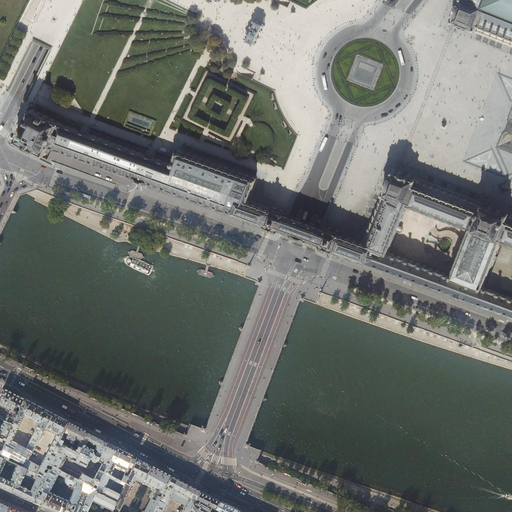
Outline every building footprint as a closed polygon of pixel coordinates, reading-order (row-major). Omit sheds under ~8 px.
[(511,0),(460,0),(453,19),(452,19),(451,21),(453,22),(454,22),(467,27),(473,29),(473,30),(476,31),(478,32),(478,31),(484,33),(484,34),(485,34),(485,33),(491,36),(490,36),(491,37),(492,36),(497,38),(497,39),(498,40),(499,39),(504,41),(504,42),(505,42),(505,41),(511,44),(510,44),(511,45),(511,44),(511,216),(511,217),(511,216),(509,215),(510,213),(507,212),(506,214),(502,212),(503,209),(500,207),(499,209),(493,207),(494,205),(491,204),(490,207),(485,205),(486,203),(483,202),(482,205),(480,204),(479,204),(474,202),(474,201),(473,201),(473,202),(467,200),(467,199),(466,198),(466,199),(460,197),(460,196),(459,196),(459,197),(453,194),(454,194),(452,193),(452,194),(446,192),(447,191),(446,190),(445,191),(440,189),(440,188),(439,188),(438,189),(433,187),(433,186),(432,185),(432,186),(426,184),(426,183),(425,183),(422,182),(419,181),(420,180),(419,180),(417,179),(414,178),(414,179),(412,178),(410,177),(411,175),(408,174),(407,176),(405,175),(402,174),(403,172),(400,171),(399,173),(395,171),(393,170),(392,173),(391,177),(388,176),(387,179),(389,180),(387,185),(385,184),(384,187),(386,188),(385,191),(384,192),(383,195),(382,196),(383,197),(381,202),(380,202),(380,203),(379,206),(378,209),(377,209),(377,210),(378,210),(375,216),(374,217),(375,217),(373,223),(372,222),(371,224),(372,224),(370,230),(369,229),(369,230),(369,231),(367,236),(366,236),(366,237),(367,238),(365,242),(364,242),(364,243),(362,242),(362,243),(356,241),(356,240),(355,240),(349,238),(350,238),(348,238),(343,236),(342,235),(341,236),(340,235),(341,233),(339,233),(339,231),(339,230),(337,229),(336,230),(334,229),(332,228),(330,227),(329,227),(328,229),(326,228),(326,229),(320,227),(318,225),(306,221),(299,218),(294,217),(289,215),(286,214),(286,213),(284,212),(285,210),(281,209),(279,209),(277,208),(274,206),(273,206),(273,208),(271,208),(270,209),(269,209),(270,209),(268,208),(263,207),(263,206),(261,205),(261,206),(256,204),(254,203),(249,202),(249,201),(249,200),(250,195),(251,195),(251,194),(253,189),(254,187),(255,182),(256,182),(256,180),(256,179),(255,178),(256,178),(254,177),(253,176),(253,177),(250,176),(248,175),(248,174),(246,174),(246,175),(244,174),(241,173),(241,172),(240,172),(238,172),(235,171),(235,170),(233,169),(233,170),(231,169),(228,168),(228,167),(227,167),(227,168),(224,167),(222,166),(222,165),(220,164),(220,165),(218,165),(215,164),(215,163),(214,162),(214,163),(212,162),(209,161),(209,160),(207,160),(207,161),(205,160),(202,159),(202,158),(201,157),(201,158),(198,157),(196,156),(194,155),(194,156),(192,155),(189,154),(189,153),(188,153),(188,154),(185,153),(183,152),(183,151),(182,150),(181,151),(180,150),(180,151),(179,151),(178,154),(177,156),(176,161),(175,161),(174,161),(173,162),(173,163),(173,164),(172,164),(163,161),(158,160),(153,158),(153,157),(152,157),(150,156),(148,155),(147,155),(102,139),(102,138),(101,139),(101,138),(100,138),(89,134),(88,133),(85,132),(82,131),(81,131),(80,131),(61,124),(33,109),(29,116),(28,115),(19,134),(20,134),(17,141),(23,144),(23,145),(38,152),(39,152),(45,155),(49,146),(51,147),(52,147),(133,176),(133,177),(134,177),(134,178),(135,178),(136,179),(139,180),(141,180),(144,182),(146,182),(146,183),(147,183),(148,183),(149,183),(149,182),(150,183),(150,182),(161,187),(163,187),(165,188),(178,193),(184,195),(190,197),(198,200),(204,202),(210,204),(217,207),(224,209),(230,212),(232,212),(233,213),(233,214),(265,225),(264,227),(266,227),(265,230),(270,232),(276,234),(277,231),(279,232),(280,232),(282,233),(287,234),(290,236),(290,237),(293,238),(294,237),(299,239),(305,241),(304,242),(307,243),(308,242),(311,243),(319,246),(321,247),(320,250),(326,252),(332,254),(332,251),(334,252),(335,250),(451,293),(457,295),(456,296),(459,297),(460,296),(464,297),(463,299),(466,300),(466,298),(471,300),(475,301),(511,315),(511,0)] [(291,0),(260,74),(432,148),(491,0),(291,0)] [(246,40),(246,41),(248,42),(248,41),(250,42),(252,43),(252,44),(254,45),(254,44),(256,45),(257,43),(255,42),(256,41),(257,39),(259,40),(260,38),(258,37),(259,34),(260,32),(262,33),(263,31),(261,30),(262,28),(263,27),(265,27),(265,26),(264,25),(264,24),(260,22),(256,20),(256,21),(254,20),(253,22),(255,23),(254,24),(253,26),(252,25),(251,27),(252,28),(251,31),(250,33),(248,32),(247,34),(249,35),(248,37),(247,38),(245,37),(245,39),(246,40)] [(511,104),(511,105),(503,125),(503,126),(495,147),(511,154),(511,104)] [(502,194),(511,190),(507,181),(498,185),(502,194)] [(0,405),(10,410),(5,421),(13,425),(14,423),(20,410),(24,399),(13,394),(13,393),(4,388),(3,388),(0,394),(0,405)] [(38,406),(24,399),(20,410),(14,423),(19,426),(25,416),(37,423),(38,423),(36,425),(38,426),(36,428),(36,429),(33,434),(40,437),(40,436),(44,428),(57,435),(55,438),(52,445),(47,454),(55,457),(63,442),(60,441),(68,422),(66,421),(53,414),(42,409),(38,406)] [(0,435),(7,438),(13,425),(5,421),(4,421),(0,429),(0,435)] [(71,424),(68,422),(60,441),(63,442),(65,442),(64,440),(63,438),(64,436),(66,437),(65,439),(67,440),(68,439),(70,441),(70,443),(80,449),(81,448),(81,447),(82,447),(83,446),(84,446),(85,447),(85,445),(81,443),(87,432),(76,426),(75,426),(71,424)] [(19,426),(14,423),(13,425),(7,438),(5,443),(9,445),(11,441),(19,426)] [(87,432),(81,443),(85,445),(85,447),(92,450),(93,451),(94,452),(94,453),(93,454),(92,455),(99,458),(108,443),(103,440),(95,437),(87,432)] [(38,440),(40,437),(33,434),(25,449),(32,452),(38,440)] [(11,441),(9,445),(7,447),(28,458),(29,457),(29,458),(32,452),(25,449),(11,441)] [(65,442),(63,442),(55,457),(50,466),(52,467),(59,470),(61,465),(66,457),(70,459),(70,460),(80,465),(80,464),(85,467),(90,458),(92,455),(93,454),(94,453),(94,452),(93,451),(92,450),(85,447),(84,446),(83,446),(82,447),(81,447),(81,448),(80,449),(70,443),(67,442),(66,445),(65,445),(65,442)] [(9,445),(5,443),(0,455),(0,457),(6,460),(17,465),(22,467),(24,468),(28,460),(29,458),(29,457),(28,458),(7,447),(9,445)] [(108,443),(99,458),(92,455),(90,458),(85,467),(85,468),(86,469),(93,467),(95,463),(96,463),(97,462),(98,461),(102,463),(93,479),(82,474),(81,476),(79,480),(85,483),(84,484),(83,484),(83,485),(83,486),(85,488),(86,488),(89,489),(91,490),(92,490),(93,489),(94,489),(94,488),(96,489),(92,487),(94,484),(98,487),(104,473),(116,447),(114,446),(108,443)] [(124,452),(116,447),(104,473),(121,481),(122,480),(120,479),(120,480),(110,475),(114,468),(121,471),(122,470),(125,472),(133,456),(127,453),(124,452)] [(50,466),(55,457),(47,454),(40,466),(36,474),(38,474),(45,478),(48,469),(50,466)] [(134,456),(133,456),(125,472),(122,480),(121,481),(104,473),(98,487),(96,489),(94,488),(94,489),(93,489),(92,490),(91,490),(89,489),(86,488),(85,488),(83,486),(83,485),(83,484),(84,484),(85,483),(79,480),(77,484),(75,486),(75,489),(70,499),(69,501),(67,504),(72,506),(75,507),(73,510),(72,511),(81,511),(82,510),(87,511),(91,501),(112,511),(120,494),(109,489),(113,481),(124,486),(124,485),(137,458),(134,456)] [(0,477),(0,474),(6,460),(0,457),(0,488),(11,493),(22,467),(17,465),(14,472),(10,482),(0,477)] [(139,459),(137,458),(124,485),(130,487),(134,479),(143,484),(152,466),(148,464),(143,461),(139,459)] [(40,466),(28,460),(24,468),(27,469),(36,474),(40,466)] [(81,476),(61,465),(59,470),(67,474),(79,480),(81,476)] [(160,471),(152,466),(143,484),(155,490),(151,498),(158,502),(165,489),(171,476),(160,471)] [(27,469),(24,468),(22,467),(11,493),(20,498),(26,500),(33,503),(39,490),(45,478),(38,474),(35,481),(30,491),(20,486),(24,476),(27,469)] [(51,470),(48,469),(45,478),(39,490),(46,494),(41,507),(50,511),(51,511),(63,511),(67,504),(69,501),(49,492),(58,475),(65,479),(67,474),(59,470),(52,467),(51,470)] [(38,474),(36,474),(27,469),(24,476),(35,481),(38,474)] [(67,474),(65,479),(65,480),(65,482),(66,484),(67,485),(69,486),(71,487),(72,487),(73,487),(74,487),(75,486),(77,484),(79,480),(67,474)] [(175,479),(171,476),(165,489),(173,494),(171,498),(176,500),(186,505),(188,501),(194,504),(201,492),(197,490),(191,487),(186,484),(176,479),(175,479)] [(124,485),(124,486),(120,494),(112,511),(111,511),(119,511),(127,496),(129,490),(130,487),(124,485)] [(71,487),(69,486),(64,496),(70,499),(75,489),(75,486),(74,487),(73,487),(72,487),(71,487)] [(163,511),(171,498),(173,494),(165,489),(158,502),(152,511),(163,511)] [(46,494),(39,490),(33,503),(37,505),(41,507),(46,494)] [(209,495),(201,492),(194,504),(189,511),(208,511),(210,508),(214,511),(220,501),(209,495)] [(152,511),(158,502),(151,498),(144,511),(143,511),(142,511),(152,511)] [(0,511),(5,511),(9,505),(0,501),(0,511)] [(189,511),(194,504),(188,501),(186,505),(182,511),(189,511)] [(228,505),(220,501),(214,511),(213,511),(237,511),(239,510),(228,505)]
